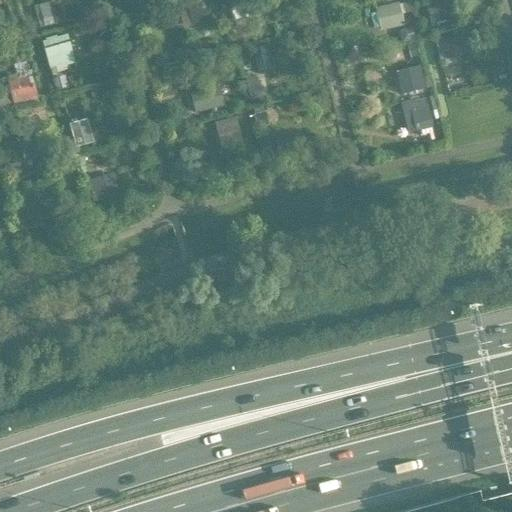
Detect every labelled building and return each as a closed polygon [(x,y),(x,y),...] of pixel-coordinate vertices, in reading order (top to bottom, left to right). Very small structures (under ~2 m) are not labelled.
[(454,20),(449,0),(446,0),(426,5),(431,25),(454,20)] [(53,24),(47,3),(36,6),(41,27),(53,24)] [(403,26),(398,4),(373,10),(379,32),(403,26)] [(207,22),(203,7),(187,11),(190,26),(207,22)] [(245,35),(239,13),(230,15),(230,17),(226,18),(230,34),(234,33),(235,37),(245,35)] [(73,64),(65,35),(55,38),(54,36),(43,39),(44,41),(40,42),(47,71),(73,64)] [(454,57),(449,36),(434,40),(439,60),(454,57)] [(24,65),(13,68),(15,73),(5,75),(13,104),(33,98),(24,65)] [(420,75),(397,80),(401,96),(424,90),(420,75)] [(261,97),(256,77),(246,79),(246,80),(242,81),(246,99),(251,98),(251,100),(261,97)] [(229,107),(223,85),(203,90),(208,112),(229,107)] [(432,128),(427,105),(410,109),(415,132),(432,128)] [(268,125),(265,111),(253,114),(256,128),(268,125)] [(43,130),(38,113),(35,113),(25,115),(30,136),(40,133),(39,131),(43,130)] [(242,143),(236,117),(213,123),(220,149),(242,143)] [(83,143),(78,124),(69,126),(70,128),(65,130),(69,146),(83,143)] [(305,154),(301,134),(274,140),(278,160),(305,154)] [(105,199),(99,177),(83,182),(90,204),(105,199)] [(74,250),(68,228),(53,232),(59,254),(74,250)]
